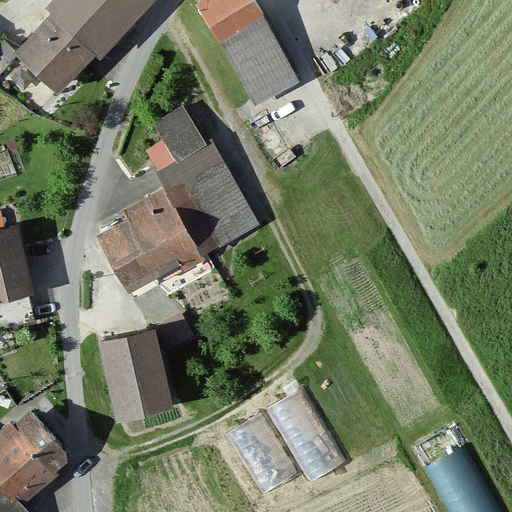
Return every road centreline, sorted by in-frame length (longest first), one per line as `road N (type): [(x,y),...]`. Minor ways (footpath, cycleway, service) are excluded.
road 1 (residential): [(167,0),(116,110),(71,267),(84,511)]
road 2 (track): [(265,0),(511,422)]
